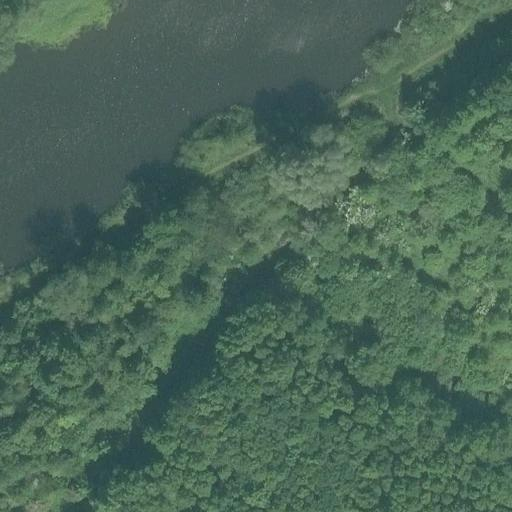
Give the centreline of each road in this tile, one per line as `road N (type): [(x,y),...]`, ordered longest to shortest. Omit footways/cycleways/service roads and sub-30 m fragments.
road 1 (track): [(511,8),(384,85),(401,116),(80,511)]
road 2 (track): [(384,85),(0,295)]
road 3 (track): [(401,116),(511,203)]
